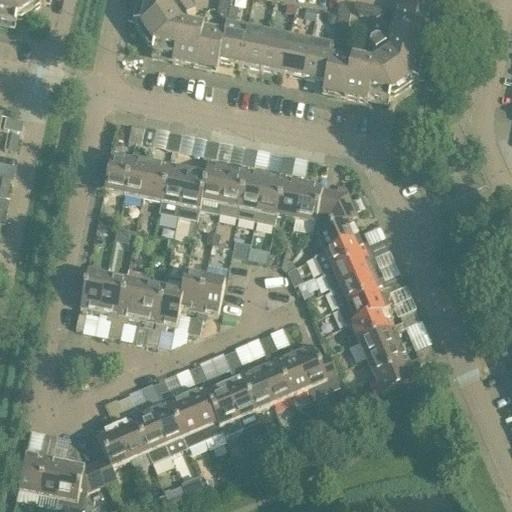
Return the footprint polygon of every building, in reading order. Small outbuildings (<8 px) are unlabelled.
[(43,10),(45,0),(0,0),(0,26),(14,30),(16,23),(37,9),(43,10)] [(169,14),(171,0),(132,0),(131,7),(136,8),(168,14),(169,14)] [(229,12),(230,4),(218,2),(217,9),(229,12)] [(182,31),(169,14),(168,14),(136,8),(132,30),(139,31),(152,51),(151,58),(172,62),(178,33),(182,31)] [(360,20),(362,9),(354,8),(353,13),(358,20),(360,20)] [(228,18),(229,12),(217,9),(215,15),(228,18)] [(343,9),(339,9),(336,20),(337,20),(346,14),(343,9)] [(367,22),(369,11),(362,9),(360,20),(367,22)] [(373,23),(375,12),(369,11),(367,22),(373,23)] [(238,13),(229,12),(228,18),(226,26),(226,27),(234,29),(238,13)] [(384,14),(375,12),(373,23),(375,23),(383,18),(384,14)] [(346,14),(337,20),(349,23),(349,19),(346,14)] [(226,26),(228,18),(215,15),(215,17),(221,25),(226,26)] [(398,16),(394,36),(428,43),(432,25),(434,25),(435,23),(398,16)] [(349,23),(337,20),(336,26),(347,29),(349,23)] [(347,29),(336,26),(335,32),(346,35),(347,29)] [(239,70),(247,31),(234,29),(226,27),(225,27),(223,39),(223,40),(218,66),(239,70)] [(196,70),(203,35),(182,31),(178,33),(171,68),(195,73),(196,70)] [(260,74),(268,36),(247,31),(239,70),(260,74)] [(345,42),(346,35),(335,32),(333,39),(345,42)] [(223,40),(223,39),(203,35),(196,70),(214,74),(214,76),(215,77),(218,66),(223,40)] [(281,78),(289,40),(268,36),(260,74),(281,78)] [(430,44),(428,43),(394,36),(390,57),(392,61),(420,67),(426,68),(430,44)] [(344,44),(345,42),(333,39),(331,47),(337,49),(344,44)] [(303,83),(311,44),(289,40),(281,78),(303,83)] [(329,61),(332,49),(311,44),(303,83),(323,87),(329,61)] [(417,88),(420,67),(392,61),(390,57),(370,70),(373,74),(367,103),(388,106),(389,100),(410,86),(417,88)] [(343,100),(350,66),(329,61),(323,87),(321,98),(324,99),(324,96),(343,100)] [(367,103),(373,74),(370,70),(350,66),(343,100),(342,103),(366,107),(367,103)] [(8,120),(4,130),(21,136),(25,126),(8,120)] [(130,132),(129,139),(141,142),(143,134),(130,132)] [(7,139),(5,147),(16,149),(18,141),(7,139)] [(140,150),(141,142),(129,139),(127,148),(140,150)] [(168,140),(167,147),(179,149),(181,143),(168,140)] [(14,157),(16,149),(5,147),(3,155),(14,157)] [(178,158),(179,149),(167,147),(165,155),(178,158)] [(206,148),(204,155),(217,158),(218,150),(206,148)] [(215,166),(217,158),(204,155),(203,163),(215,166)] [(244,156),(242,163),(255,165),(256,158),(244,156)] [(111,161),(103,196),(123,201),(131,165),(111,161)] [(253,173),(255,165),(242,163),(241,171),(253,173)] [(281,163),(280,171),(292,173),(293,165),(281,163)] [(142,205),(150,169),(131,165),(123,201),(142,205)] [(161,208),(169,173),(150,169),(142,205),(161,208)] [(227,175),(206,170),(204,180),(205,180),(200,207),(201,207),(199,217),(218,221),(227,175)] [(291,181),(292,173),(280,171),(279,179),(291,181)] [(180,212),(188,176),(169,173),(161,208),(159,219),(178,223),(180,212)] [(236,224),(246,179),(227,175),(218,221),(236,224)] [(205,180),(204,180),(188,176),(180,212),(178,223),(197,227),(199,217),(201,207),(200,207),(205,180)] [(255,228),(265,182),(246,179),(236,224),(255,228)] [(276,222),(283,186),(265,182),(255,228),(274,232),(276,222)] [(0,183),(0,192),(7,194),(9,185),(0,183)] [(295,226),(303,190),(283,186),(276,222),(295,226)] [(315,235),(347,200),(347,199),(303,190),(295,226),(312,230),(315,235)] [(356,222),(347,200),(315,235),(325,257),(325,258),(358,244),(349,225),(356,222)] [(325,257),(314,262),(323,280),(371,259),(368,252),(364,250),(361,252),(358,244),(325,258),(325,257)] [(386,252),(383,246),(375,249),(380,261),(388,258),(386,252)] [(380,261),(375,249),(368,252),(371,259),(323,280),(330,297),(373,279),(369,270),(372,268),(374,264),(380,261)] [(99,318),(107,281),(87,277),(79,314),(99,318)] [(197,319),(205,282),(185,278),(183,285),(181,297),(183,297),(179,315),(197,319)] [(373,279),(330,297),(338,315),(387,294),(384,288),(380,286),(377,287),(373,279)] [(109,333),(121,336),(122,329),(123,328),(117,327),(126,285),(107,281),(99,318),(107,320),(106,327),(110,327),(109,333)] [(183,285),(166,281),(164,293),(156,330),(154,330),(154,335),(160,336),(160,337),(165,338),(166,332),(176,334),(179,315),(183,297),(181,297),(183,285)] [(404,293),(398,281),(391,284),(396,296),(404,293)] [(202,326),(209,328),(210,322),(217,323),(225,286),(205,282),(197,319),(196,325),(202,326)] [(144,289),(126,285),(117,327),(123,328),(122,329),(127,330),(128,324),(137,326),(144,289)] [(156,330),(164,293),(144,289),(137,326),(154,330),(156,330)] [(387,294),(338,315),(345,332),(350,330),(350,329),(355,327),(356,328),(384,315),(385,316),(389,315),(385,305),(388,304),(389,299),(387,294)] [(392,333),(385,316),(384,315),(356,328),(355,327),(350,329),(350,330),(358,348),(392,333)] [(419,328),(414,316),(407,319),(412,331),(419,328)] [(78,319),(75,335),(82,337),(85,321),(78,319)] [(412,331),(407,319),(399,322),(402,329),(392,333),(358,348),(366,366),(400,351),(396,341),(400,340),(401,336),(404,334),(412,331)] [(187,339),(199,342),(200,334),(188,331),(187,339)] [(114,343),(120,344),(121,336),(109,333),(107,342),(114,343)] [(145,350),(157,353),(159,344),(146,341),(145,350)] [(259,347),(261,354),(273,349),(271,342),(259,347)] [(276,355),(273,349),(261,354),(264,360),(276,355)] [(374,384),(408,369),(400,351),(366,366),(374,384)] [(429,351),(422,354),(427,366),(434,363),(429,351)] [(312,353),(293,361),(308,395),(307,395),(312,406),(342,394),(328,360),(317,365),(312,353)] [(235,357),(224,362),(227,369),(238,364),(235,357)] [(308,395),(293,361),(275,369),(290,403),(307,395),(308,395)] [(238,364),(227,369),(229,375),(235,373),(240,384),(254,418),(272,410),(257,377),(248,380),(246,377),(243,375),(238,364)] [(382,402),(416,387),(412,377),(415,375),(417,371),(420,369),(418,364),(408,369),(374,384),(382,402)] [(290,403),(275,369),(257,377),(272,410),(290,403)] [(200,372),(188,377),(191,384),(203,379),(200,372)] [(254,418),(240,384),(222,391),(237,425),(254,418)] [(153,392),(156,399),(167,394),(164,387),(153,392)] [(201,388),(194,391),(195,391),(191,393),(193,399),(185,402),(199,436),(204,447),(221,440),(216,429),(217,429),(204,399),(205,399),(201,388)] [(222,391),(205,399),(204,399),(217,429),(216,429),(221,440),(223,444),(241,436),(237,425),(222,391)] [(170,401),(167,394),(156,399),(159,406),(170,401)] [(199,436),(185,402),(167,410),(181,444),(186,455),(204,447),(199,436)] [(129,403),(117,408),(120,414),(132,409),(129,403)] [(132,409),(120,414),(123,421),(129,419),(131,425),(146,459),(151,470),(168,462),(164,451),(149,418),(142,421),(140,415),(135,417),(132,409)] [(181,444),(167,410),(149,418),(164,451),(168,462),(186,455),(181,444)] [(146,459),(131,425),(113,433),(128,467),(146,459)] [(110,474),(128,467),(113,433),(96,441),(106,465),(94,469),(103,491),(115,486),(110,474)] [(56,446),(44,443),(42,451),(55,453),(56,446)] [(34,463),(25,461),(18,497),(38,501),(45,466),(47,460),(40,458),(41,458),(36,457),(34,463)] [(57,505),(65,470),(45,466),(38,501),(57,505)] [(103,491),(94,469),(84,474),(65,470),(57,505),(55,511),(83,511),(87,498),(103,491)] [(182,492),(172,497),(176,506),(186,501),(182,492)]
